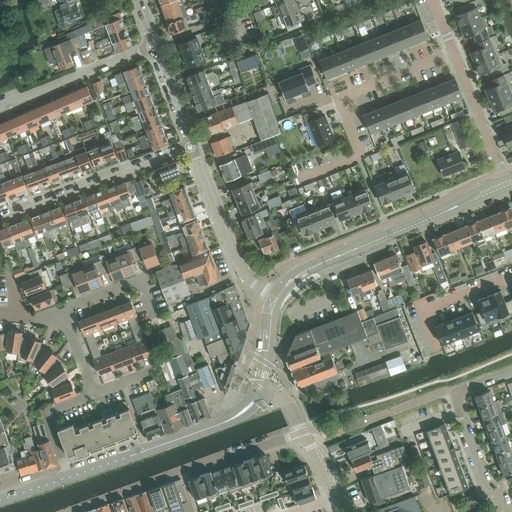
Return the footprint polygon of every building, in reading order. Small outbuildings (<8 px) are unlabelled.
[(58,0),(62,8),(55,11),(60,23),(64,22),(66,26),(76,23),(74,18),(81,15),(76,3),(75,3),(74,0),(58,0)] [(165,14),(185,7),(182,0),(173,0),(161,4),(165,14)] [(294,0),(287,0),(277,4),(272,6),(276,17),(278,16),(301,8),(299,3),(297,4),(294,0)] [(483,5),(481,0),(475,0),(458,7),(461,13),(456,15),(458,20),(457,20),(459,26),(485,16),(484,16),(481,17),(477,7),(483,5)] [(167,23),(188,16),(185,7),(165,14),(168,23),(167,23)] [(301,15),(298,9),(301,8),(278,16),(277,19),(281,27),(282,28),(286,27),(288,31),(301,26),(300,21),(305,19),(303,14),(301,15)] [(203,22),(209,20),(205,11),(199,12),(203,22)] [(259,24),(264,21),(260,11),(254,13),(259,24)] [(121,18),(119,13),(93,23),(88,24),(77,28),(78,29),(75,30),(75,31),(81,46),(86,45),(87,44),(83,34),(95,29),(97,34),(108,30),(110,34),(125,28),(121,18)] [(188,16),(167,23),(171,34),(187,28),(185,22),(191,20),(189,16),(188,16)] [(485,16),(459,26),(462,33),(463,32),(465,37),(469,35),(472,42),(494,33),(491,26),(489,27),(485,16)] [(428,37),(421,20),(411,24),(418,42),(428,37)] [(418,42),(411,24),(401,28),(408,46),(418,42)] [(125,28),(110,34),(111,37),(102,40),(102,41),(97,43),(99,49),(101,48),(104,47),(128,37),(125,28)] [(221,42),(222,41),(222,42),(227,40),(222,28),(216,31),(221,42)] [(408,46),(401,28),(391,32),(398,50),(408,46)] [(52,46),(44,49),(50,64),(58,62),(61,70),(73,65),(68,52),(75,50),(80,48),(81,47),(81,46),(75,31),(58,37),(60,43),(52,46)] [(398,50),(391,32),(381,36),(388,54),(398,50)] [(300,51),(309,48),(303,34),(294,38),(300,51)] [(473,57),(472,57),(474,63),(499,53),(495,43),(498,42),(495,35),(473,44),(475,50),(471,52),(473,57)] [(388,54),(381,36),(370,40),(378,58),(388,54)] [(132,47),(128,37),(104,47),(106,52),(115,49),(117,53),(132,47)] [(197,37),(180,43),(185,55),(202,49),(197,37)] [(233,56),(231,50),(227,40),(222,42),(226,52),(220,55),(222,60),(233,56)] [(378,58),(370,40),(360,44),(368,62),(378,58)] [(368,62),(360,44),(350,48),(357,66),(368,62)] [(80,48),(81,51),(85,63),(86,63),(92,60),(88,50),(88,49),(83,51),(81,47),(80,48)] [(357,66),(350,48),(340,52),(347,70),(357,66)] [(185,55),(189,67),(206,61),(202,49),(185,55)] [(255,52),(237,58),(242,72),(260,66),(255,52)] [(347,70),(340,52),(330,56),(337,74),(347,70)] [(499,53),(474,63),(477,70),(478,69),(480,74),(484,72),(487,78),(509,70),(506,63),(503,64),(499,53)] [(337,74),(330,56),(320,60),(327,78),(337,74)] [(115,75),(118,84),(119,85),(143,76),(139,65),(115,75)] [(294,76),(279,82),(285,99),(294,95),(294,97),(302,94),(301,93),(310,89),(308,86),(317,82),(311,65),(293,72),(294,76)] [(230,69),(233,78),(239,76),(236,67),(230,69)] [(204,69),(186,76),(189,85),(217,74),(216,73),(214,74),(214,72),(206,74),(204,69)] [(511,79),(511,77),(510,72),(488,81),(490,87),(486,89),(488,94),(486,94),(489,100),(511,91),(511,85),(510,80),(511,79)] [(189,85),(193,94),(210,87),(220,83),(217,74),(189,85)] [(131,91),(147,85),(143,76),(119,85),(120,88),(124,86),(127,92),(131,90),(131,91)] [(462,96),(455,78),(445,83),(452,100),(462,96)] [(105,90),(101,81),(93,83),(97,93),(102,91),(105,90)] [(452,100),(445,83),(435,87),(442,104),(452,100)] [(132,93),(123,97),(126,104),(150,94),(147,85),(131,91),(132,93)] [(87,86),(76,91),(82,105),(93,100),(87,86)] [(212,92),(210,87),(193,94),(196,103),(222,93),(223,92),(222,88),(212,92)] [(442,104),(435,87),(425,91),(432,108),(442,104)] [(76,91),(65,95),(72,109),(82,105),(76,91)] [(105,98),(102,91),(97,93),(99,100),(105,98)] [(432,108),(425,91),(415,95),(422,112),(432,108)] [(511,91),(489,100),(491,107),(493,106),(494,111),(499,109),(501,115),(511,111),(511,91)] [(222,93),(196,103),(199,112),(217,105),(225,102),(222,93)] [(139,112),(154,106),(150,94),(126,104),(128,111),(138,108),(139,112)] [(267,94),(232,107),(238,123),(253,118),(261,140),(262,139),(274,135),(282,132),(280,129),(268,94),(267,94)] [(65,95),(55,100),(61,114),(72,109),(65,95)] [(422,112),(415,95),(405,99),(412,116),(422,112)] [(412,116),(405,99),(395,103),(402,120),(412,116)] [(48,103),(44,105),(50,119),(56,116),(61,114),(55,100),(50,102),(48,103)] [(112,109),(110,102),(103,104),(105,111),(112,109)] [(402,120),(395,103),(385,107),(392,124),(402,120)] [(44,105),(33,109),(40,124),(50,119),(44,105)] [(140,115),(131,118),(134,125),(158,116),(154,106),(139,112),(140,115)] [(217,112),(201,118),(205,129),(208,136),(223,130),(223,129),(238,123),(232,107),(217,112)] [(392,124),(385,107),(375,111),(382,128),(392,124)] [(33,109),(23,114),(29,128),(40,124),(33,109)] [(115,118),(112,109),(105,111),(109,120),(115,118)] [(317,110),(304,115),(307,123),(309,122),(318,146),(335,140),(325,115),(320,117),(320,116),(318,111),(317,110)] [(382,128),(375,111),(364,115),(371,133),(382,128)] [(23,114),(12,119),(18,133),(29,128),(23,114)] [(503,117),(506,123),(511,121),(509,115),(503,117)] [(146,131),(162,125),(158,116),(134,125),(136,130),(145,127),(146,131)] [(12,119),(1,123),(7,138),(18,133),(12,119)] [(462,119),(452,123),(462,148),(472,144),(462,119)] [(113,132),(120,130),(116,120),(110,123),(113,132)] [(147,134),(139,137),(141,143),(165,134),(162,125),(146,131),(147,134)] [(94,129),(80,134),(83,140),(96,135),(94,129)] [(110,131),(104,133),(107,140),(108,143),(100,146),(106,161),(117,157),(112,143),(114,142),(110,131)] [(121,141),(118,133),(112,136),(115,143),(121,141)] [(152,146),(153,150),(169,144),(165,134),(141,143),(143,149),(152,146)] [(216,157),(233,151),(230,143),(234,142),(231,136),(228,137),(227,137),(211,143),(216,157)] [(262,140),(250,145),(254,153),(265,149),(269,157),(281,153),(274,136),(262,140)] [(70,138),(65,139),(72,157),(66,159),(72,174),(82,170),(74,150),(72,143),(70,138)] [(123,147),(121,141),(115,143),(114,143),(116,150),(123,147)] [(421,153),(428,150),(425,141),(418,144),(421,153)] [(55,151),(53,145),(49,146),(51,150),(54,158),(61,178),(72,174),(66,159),(60,161),(56,151),(55,151)] [(85,146),(74,150),(82,170),(93,166),(85,146)] [(89,150),(94,165),(106,161),(100,146),(89,150)] [(121,162),(128,160),(123,147),(116,150),(121,162)] [(132,147),(127,149),(130,157),(135,155),(132,147)] [(39,169),(33,152),(29,154),(41,186),(51,182),(46,167),(39,169)] [(443,174),(457,169),(458,171),(465,168),(459,152),(438,160),(443,174)] [(25,175),(30,190),(41,186),(29,154),(24,155),(30,173),(25,175)] [(235,160),(220,166),(226,181),(253,171),(247,154),(235,159),(235,160)] [(12,160),(18,177),(12,179),(18,195),(29,191),(17,158),(12,160)] [(50,160),(51,165),(46,167),(51,182),(61,178),(54,158),(50,160)] [(158,184),(159,183),(162,190),(164,189),(165,192),(168,190),(165,181),(181,175),(176,162),(160,169),(162,175),(156,177),(158,184)] [(404,163),(394,167),(397,174),(396,174),(404,196),(411,193),(411,192),(415,190),(407,170),(404,163)] [(0,164),(0,176),(8,198),(18,195),(12,179),(7,181),(4,173),(3,173),(0,165),(0,164)] [(273,177),(270,170),(258,175),(261,181),(273,177)] [(394,170),(384,175),(385,178),(393,199),(397,197),(397,198),(404,196),(396,174),(394,170)] [(0,201),(8,198),(0,176),(0,201)] [(393,199),(385,178),(374,183),(383,204),(390,201),(390,200),(393,199)] [(132,180),(126,183),(126,182),(116,186),(124,208),(132,205),(129,198),(131,197),(130,194),(136,192),(132,180)] [(142,181),(134,184),(141,201),(145,200),(146,199),(144,195),(149,193),(151,192),(149,186),(145,188),(142,181)] [(251,182),(233,190),(237,202),(256,194),(253,188),(256,187),(254,181),(251,182)] [(117,210),(124,208),(116,186),(106,189),(112,204),(114,203),(117,210)] [(162,201),(164,206),(169,203),(170,204),(171,203),(172,204),(174,203),(173,203),(189,197),(185,187),(173,192),(170,193),(171,198),(162,201)] [(106,189),(104,190),(94,194),(103,217),(102,212),(108,210),(106,206),(112,204),(106,189)] [(373,208),(366,189),(355,194),(362,211),(365,210),(366,211),(373,208)] [(93,211),(96,220),(103,217),(94,194),(85,198),(90,212),(93,211)] [(261,200),(259,201),(256,194),(237,202),(242,214),(261,207),(261,206),(263,205),(261,200)] [(345,198),(343,195),(352,217),(359,214),(358,213),(362,211),(355,194),(345,198)] [(352,217),(343,195),(332,199),(340,220),(344,218),(345,219),(352,217)] [(281,203),(283,203),(280,196),(267,201),(270,208),(281,203)] [(146,199),(145,200),(148,206),(150,211),(156,209),(157,209),(152,197),(151,197),(146,199)] [(177,212),(177,213),(193,207),(189,197),(173,203),(174,203),(172,204),(171,203),(170,204),(172,211),(168,213),(169,216),(173,214),(173,215),(175,215),(175,213),(177,212)] [(85,198),(82,199),(73,202),(82,225),(89,222),(86,214),(90,212),(85,198)] [(72,219),(75,228),(82,225),(73,202),(63,206),(69,220),(72,219)] [(319,208),(317,205),(326,227),(333,224),(332,223),(336,221),(329,204),(319,208)] [(326,227),(317,205),(307,210),(315,230),(318,229),(319,230),(326,227)] [(71,232),(61,206),(51,210),(59,232),(65,230),(67,234),(71,232)] [(173,214),(169,216),(170,219),(178,216),(181,222),(196,216),(193,207),(177,213),(177,212),(175,213),(175,215),(173,215),(173,214)] [(506,229),(511,226),(511,209),(511,207),(499,212),(506,229)] [(241,220),(245,230),(264,222),(262,216),(270,213),(269,208),(241,220)] [(150,211),(152,216),(154,222),(160,219),(157,209),(156,209),(150,211)] [(59,232),(51,210),(41,214),(50,238),(52,237),(51,236),(53,235),(50,228),(57,226),(59,232)] [(315,230),(307,210),(295,214),(304,236),(312,233),(311,232),(315,230)] [(499,212),(488,216),(495,233),(497,237),(508,233),(506,229),(499,212)] [(30,218),(36,234),(43,232),(48,247),(52,246),(49,238),(50,238),(41,214),(30,218)] [(155,224),(154,222),(152,216),(149,217),(149,216),(130,223),(131,226),(133,229),(133,231),(134,231),(154,224),(155,224)] [(488,216),(477,221),(484,238),(495,233),(488,216)] [(268,220),(264,222),(266,227),(267,228),(271,227),(276,225),(274,220),(273,218),(268,220)] [(34,235),(28,219),(18,223),(27,246),(31,245),(31,243),(37,241),(34,234),(34,235)] [(164,231),(165,230),(160,219),(154,222),(155,224),(154,224),(157,233),(164,230),(164,231)] [(177,238),(179,237),(179,238),(201,229),(198,220),(185,225),(182,225),(185,232),(182,233),(181,233),(180,233),(175,235),(177,238)] [(466,225),(473,242),(475,248),(486,243),(484,238),(477,221),(466,225)] [(262,229),(266,227),(264,222),(245,230),(249,239),(264,233),(262,229)] [(18,223),(8,227),(16,246),(17,250),(27,246),(18,223)] [(125,235),(134,231),(133,231),(133,229),(131,226),(130,223),(122,226),(125,235)] [(465,251),(469,250),(467,245),(473,242),(466,225),(455,230),(462,247),(463,246),(465,251)] [(16,246),(8,227),(0,229),(0,237),(7,255),(9,254),(11,253),(9,249),(16,246)] [(120,229),(110,233),(112,238),(122,235),(120,229)] [(201,229),(179,238),(183,248),(188,246),(187,245),(189,245),(190,246),(205,240),(201,229)] [(164,230),(157,233),(162,244),(168,242),(168,241),(169,241),(165,230),(164,231),(164,230)] [(259,240),(260,244),(260,245),(261,248),(262,249),(264,253),(265,252),(266,256),(272,253),(271,250),(272,250),(278,247),(275,240),(281,238),(279,233),(278,230),(272,232),(273,234),(259,240)] [(455,230),(445,234),(444,234),(451,251),(462,247),(455,230)] [(100,238),(102,244),(112,240),(109,234),(100,238)] [(433,239),(440,255),(451,251),(444,234),(433,239)] [(99,239),(88,243),(90,249),(101,245),(99,239)] [(183,248),(182,248),(183,253),(191,250),(193,255),(209,249),(205,240),(190,246),(189,245),(187,245),(188,246),(183,248)] [(431,260),(441,284),(447,281),(436,253),(432,255),(427,241),(425,242),(423,241),(421,242),(420,244),(414,246),(416,251),(406,255),(413,271),(422,267),(420,264),(431,260)] [(167,254),(172,252),(168,242),(162,244),(165,254),(167,254)] [(141,248),(140,245),(134,248),(139,260),(144,258),(147,266),(159,262),(159,261),(152,244),(141,248)] [(36,269),(40,267),(32,247),(28,249),(33,262),(36,269)] [(68,250),(70,255),(78,252),(76,247),(68,250)] [(139,260),(134,248),(117,254),(125,275),(136,271),(136,270),(133,262),(139,260)] [(511,248),(503,252),(505,256),(511,253),(511,248)] [(200,286),(206,284),(220,278),(213,261),(210,251),(156,272),(167,302),(191,293),(185,279),(194,276),(195,278),(197,277),(200,286)] [(64,252),(56,255),(58,261),(66,258),(64,252)] [(492,256),(496,265),(507,261),(505,256),(503,252),(492,256)] [(391,256),(386,258),(392,274),(396,283),(401,281),(406,279),(409,286),(416,284),(408,264),(402,267),(397,254),(395,255),(394,253),(390,255),(391,256)] [(113,278),(113,279),(125,275),(117,254),(100,260),(105,273),(111,271),(113,278)] [(386,258),(375,263),(381,278),(386,276),(390,287),(396,284),(392,274),(386,258)] [(493,258),(486,261),(489,268),(496,265),(493,258)] [(105,273),(100,260),(83,267),(91,288),(103,283),(102,282),(102,283),(99,275),(105,273)] [(476,273),(484,270),(483,265),(474,268),(476,273)] [(91,288),(83,267),(67,273),(71,286),(77,283),(80,291),(80,292),(91,288)] [(15,277),(26,273),(24,269),(24,268),(13,272),(15,277)] [(23,281),(23,282),(27,294),(28,293),(48,286),(52,284),(47,269),(42,271),(41,268),(29,272),(31,279),(24,282),(23,281)] [(364,273),(359,275),(369,299),(372,297),(371,293),(373,292),(371,287),(377,284),(371,270),(370,271),(368,270),(365,271),(364,273)] [(60,276),(65,288),(71,286),(67,273),(60,276)] [(369,299),(359,275),(354,277),(352,276),(350,277),(348,279),(347,280),(353,294),(360,291),(362,297),(363,296),(365,300),(369,299)] [(233,358),(238,358),(246,333),(250,325),(245,312),(239,298),(234,284),(221,290),(210,296),(223,331),(205,339),(207,344),(211,357),(218,354),(222,366),(215,369),(218,375),(225,394),(228,387),(230,382),(235,368),(237,363),(233,358)] [(37,308),(57,301),(53,289),(33,296),(32,297),(37,309),(37,308)] [(380,303),(387,300),(383,289),(378,291),(379,293),(377,294),(380,303)] [(501,291),(490,295),(500,321),(511,317),(510,314),(511,313),(511,301),(511,300),(505,302),(501,291)] [(400,295),(387,300),(391,310),(396,308),(401,305),(400,304),(403,302),(400,295)] [(483,311),(476,313),(481,325),(488,323),(488,320),(497,317),(499,321),(500,321),(490,295),(479,300),(483,311)] [(200,341),(205,339),(223,331),(210,296),(186,307),(200,341)] [(387,300),(380,303),(384,312),(384,313),(391,310),(387,300)] [(131,302),(116,307),(121,322),(128,319),(132,331),(141,328),(140,327),(131,303),(131,302)] [(94,315),(100,330),(121,322),(116,307),(94,315)] [(369,319),(364,308),(357,311),(362,322),(369,319)] [(384,312),(374,317),(379,332),(385,349),(408,341),(396,308),(391,310),(384,313),(384,312)] [(320,355),(345,345),(367,337),(362,322),(357,311),(296,335),(291,346),(287,356),(316,345),(320,355)] [(472,312),(463,316),(470,334),(468,335),(470,340),(474,338),(472,333),(479,330),(472,312)] [(89,347),(97,344),(93,332),(100,330),(94,315),(79,321),(80,322),(89,347)] [(463,316),(454,319),(461,337),(468,335),(470,334),(463,316)] [(369,319),(362,322),(367,337),(379,332),(374,317),(369,319)] [(454,319),(445,322),(452,341),(454,340),(461,337),(454,319)] [(183,335),(189,340),(197,337),(190,320),(179,323),(183,335)] [(445,322),(435,326),(442,344),(450,342),(452,347),(454,346),(456,345),(454,340),(452,341),(445,322)] [(132,331),(137,343),(130,345),(136,360),(150,354),(150,353),(141,328),(132,331)] [(7,349),(6,352),(18,354),(22,332),(9,330),(9,331),(10,331),(9,333),(7,332),(0,334),(0,338),(4,349),(5,349),(7,349)] [(160,331),(150,335),(154,346),(164,343),(160,331)] [(22,333),(22,332),(18,354),(22,355),(21,357),(32,362),(41,342),(29,337),(29,338),(21,337),(22,333)] [(178,338),(164,343),(178,379),(182,388),(186,400),(188,400),(197,422),(201,421),(212,417),(208,407),(204,397),(202,398),(197,399),(194,390),(203,386),(196,369),(185,340),(178,338)] [(41,343),(41,342),(32,362),(35,363),(34,365),(43,373),(57,356),(47,348),(47,349),(46,349),(39,346),(41,343)] [(99,373),(114,368),(109,354),(102,356),(97,344),(89,347),(90,348),(99,373)] [(136,360),(130,345),(109,354),(114,368),(136,360)] [(287,356),(286,356),(290,369),(292,371),(302,367),(301,365),(321,357),(320,355),(316,345),(287,356)] [(330,352),(322,355),(324,360),(315,364),(321,378),(338,372),(330,352)] [(401,355),(389,360),(394,374),(406,370),(401,355)] [(57,357),(57,356),(43,373),(46,375),(44,377),(51,386),(68,374),(61,364),(60,364),(61,364),(60,365),(54,360),(56,357),(57,357)] [(359,386),(394,374),(389,360),(356,374),(359,386)] [(203,388),(216,383),(209,364),(196,369),(203,386),(203,388)] [(302,367),(292,371),(297,388),(321,378),(315,364),(307,367),(306,366),(302,367)] [(68,375),(69,374),(68,374),(51,386),(53,389),(51,390),(55,402),(75,394),(75,395),(76,394),(71,382),(70,383),(65,376),(68,374),(68,375)] [(150,390),(157,387),(154,379),(146,382),(150,390)] [(188,400),(186,400),(182,388),(171,393),(184,427),(195,423),(197,422),(188,400)] [(494,402),(493,402),(489,391),(475,396),(479,407),(494,402)] [(184,427),(171,393),(166,395),(170,405),(161,409),(159,403),(155,404),(157,410),(161,419),(166,434),(184,427)] [(493,402),(494,402),(479,407),(483,419),(498,413),(502,412),(498,400),(493,402)] [(138,436),(138,435),(139,434),(129,408),(120,412),(121,415),(117,417),(115,414),(107,417),(108,420),(103,422),(102,419),(93,422),(95,425),(90,427),(89,424),(80,427),(81,430),(76,432),(73,424),(58,429),(68,455),(68,456),(77,453),(79,457),(90,453),(92,452),(103,448),(106,447),(117,443),(117,442),(119,442),(130,438),(130,437),(133,436),(133,437),(133,438),(134,438),(135,439),(136,439),(137,438),(138,438),(138,437),(138,436)] [(498,413),(483,419),(488,430),(502,425),(498,413)] [(162,425),(161,421),(158,414),(141,420),(143,427),(143,428),(148,440),(165,433),(162,425)] [(394,420),(381,425),(384,431),(396,426),(394,420)] [(44,423),(33,426),(39,444),(41,449),(46,468),(57,464),(56,461),(44,423)] [(445,424),(426,430),(430,440),(448,433),(445,424)] [(381,425),(372,428),(380,448),(389,445),(384,431),(381,425)] [(506,436),(502,425),(488,430),(492,441),(506,436)] [(10,445),(5,431),(0,432),(0,472),(17,467),(10,445)] [(350,446),(365,440),(362,433),(347,438),(350,446)] [(448,433),(430,440),(433,449),(451,442),(448,433)] [(25,450),(23,451),(29,473),(39,470),(46,468),(41,449),(36,450),(31,436),(25,438),(26,442),(23,443),(25,450)] [(510,447),(506,436),(492,441),(496,452),(510,447)] [(352,459),(368,453),(372,451),(368,439),(365,440),(350,446),(347,447),(349,452),(348,452),(350,459),(351,458),(352,459)] [(451,442),(433,449),(436,458),(455,451),(451,442)] [(373,468),(375,475),(402,466),(410,463),(403,446),(377,456),(376,455),(370,457),(368,453),(352,459),(352,461),(351,461),(353,466),(354,466),(357,472),(367,468),(368,470),(373,468)] [(511,451),(510,447),(496,452),(500,464),(511,459),(511,451)] [(23,457),(16,459),(19,469),(21,475),(29,473),(23,451),(21,452),(23,457)] [(455,451),(436,458),(440,467),(458,460),(455,451)] [(265,454),(254,458),(262,481),(263,481),(262,479),(273,475),(271,471),(270,467),(266,456),(266,455),(265,454)] [(254,458),(243,462),(252,485),(262,481),(254,458)] [(511,459),(500,464),(504,475),(511,472),(511,459)] [(458,460),(440,467),(443,476),(461,469),(458,460)] [(243,462),(232,465),(241,489),(252,485),(243,462)] [(288,483),(291,482),(308,476),(309,476),(305,464),(284,472),(288,483)] [(232,465),(222,469),(230,492),(241,489),(232,465)] [(410,488),(402,466),(375,475),(362,480),(370,502),(410,488)] [(211,471),(211,472),(219,495),(218,492),(228,488),(230,493),(230,492),(222,469),(211,473),(211,471)] [(461,469),(443,476),(446,485),(465,478),(461,469)] [(211,472),(200,475),(200,476),(208,499),(219,495),(211,472)] [(200,475),(189,479),(196,500),(207,497),(208,499),(200,476),(200,475)] [(309,476),(291,482),(294,493),(313,486),(309,476)] [(465,478),(446,485),(450,494),(468,488),(465,478)] [(192,511),(181,479),(176,481),(160,486),(168,508),(169,511),(192,511)] [(149,490),(148,491),(154,509),(156,509),(156,511),(157,511),(168,508),(160,486),(149,490)] [(313,486),(294,493),(298,504),(317,497),(313,486)] [(127,498),(131,511),(155,511),(154,509),(148,491),(136,495),(127,498)] [(421,511),(415,496),(380,509),(378,511),(421,511)] [(113,503),(115,511),(128,511),(124,499),(113,503)]
